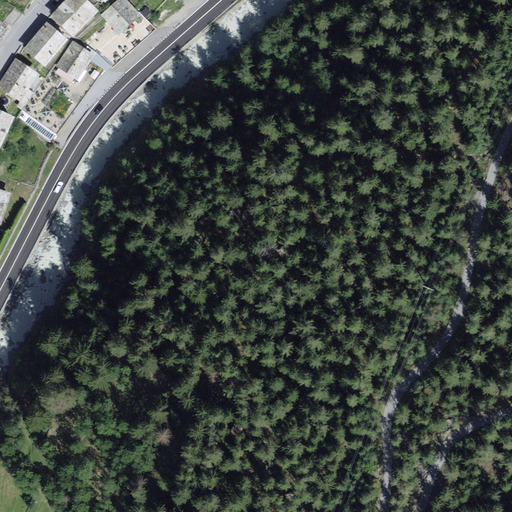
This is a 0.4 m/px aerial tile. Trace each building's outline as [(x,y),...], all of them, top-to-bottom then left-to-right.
[(68,0),(50,17),(64,29),(76,39),(103,13),(87,0),(68,0)] [(124,0),(117,0),(103,13),(76,39),(112,68),(154,28),(124,0)] [(69,42),(45,20),(22,47),(46,70),(69,42)] [(73,43),(58,65),(76,78),(92,56),(73,43)] [(55,134),(110,70),(95,57),(76,85),(55,67),(24,108),(55,134)] [(38,74),(16,58),(0,84),(0,89),(20,101),(38,74)] [(4,93),(0,100),(8,104),(11,97),(4,93)] [(0,150),(14,120),(0,113),(0,150)] [(0,223),(11,193),(0,188),(0,223)]
